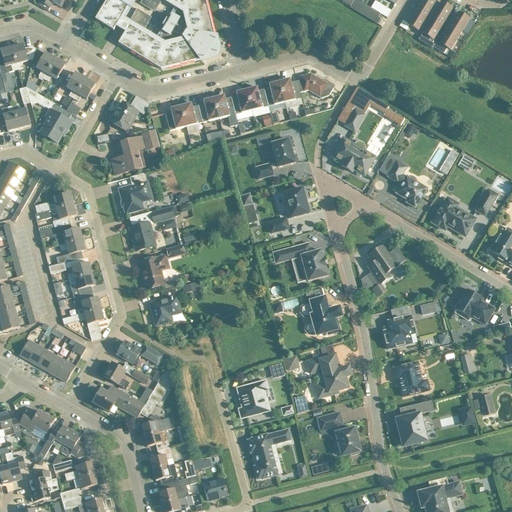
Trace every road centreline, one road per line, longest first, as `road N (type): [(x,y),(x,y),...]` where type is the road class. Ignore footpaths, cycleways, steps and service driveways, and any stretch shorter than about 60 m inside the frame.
road 1 (residential): [(402,511),(384,469),(336,229)]
road 2 (residential): [(100,353),(57,327),(26,214),(51,167)]
road 3 (residential): [(243,70),(306,53),(363,75),(409,0)]
road 4 (residential): [(61,172),(87,188),(120,313),(100,353)]
road 5 (residential): [(511,291),(373,206)]
road 6 (residential): [(234,511),(250,508),(215,386)]
road 7 (unclassified): [(71,407),(126,442),(143,511)]
road 8 (residential): [(117,74),(151,91),(243,70)]
